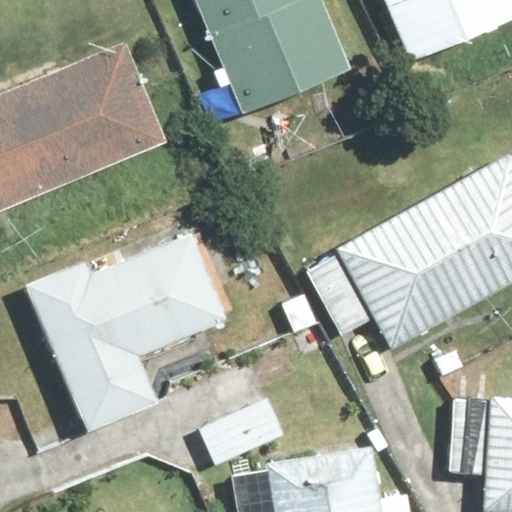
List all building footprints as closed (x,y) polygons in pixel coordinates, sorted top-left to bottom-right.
[(312,0),(207,0),(241,106),(336,76),(312,0)] [(488,0),(388,0),(409,49),(495,14),(488,0)] [(122,53),(0,108),(0,221),(165,146),(122,53)] [(511,156),(331,240),(376,339),(511,275),(511,156)] [(20,295),(63,464),(172,437),(129,268),(20,295)] [(267,396),(201,426),(216,460),(283,430),(267,396)] [(511,511),(511,403),(496,402),(487,511),(511,511)] [(246,458),(254,511),(358,511),(346,441),(246,458)]
